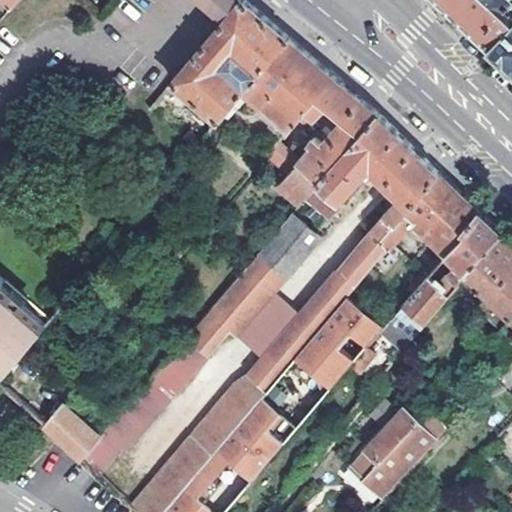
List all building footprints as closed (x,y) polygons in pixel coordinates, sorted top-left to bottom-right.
[(247,0),(242,0),(226,20),(169,87),(175,93),(182,84),(219,117),(244,88),(289,36),(261,12),(247,0)] [(242,0),(202,0),(226,20),(242,0)] [(511,0),(444,0),(503,56),(511,63),(511,0)] [(322,65),(289,36),(244,88),(289,127),(306,107),(316,115),(327,103),(339,113),(336,117),(340,121),(323,140),(318,135),(313,135),(309,141),(310,144),(301,153),(277,182),(301,203),(305,199),(378,113),(356,94),(322,65)] [(140,511),(164,511),(171,505),(203,467),(236,428),(245,417),(263,396),(269,389),(347,296),(389,247),(381,240),(437,171),(378,113),(305,199),(311,204),(314,199),(329,211),(367,167),(398,197),(370,226),(370,234),(331,280),(328,279),(248,377),(236,386),(135,506),(140,511)] [(286,171),(301,153),(281,137),(266,154),(286,171)] [(381,240),(389,247),(410,221),(445,255),(463,234),(460,230),(478,209),(437,171),(381,240)] [(463,234),(445,255),(456,265),(448,275),(452,278),(445,286),(440,283),(437,286),(426,277),(385,324),(396,333),(407,322),(413,328),(418,322),(424,327),(459,285),(456,282),(464,274),(501,232),(478,209),(460,230),(463,234)] [(105,436),(86,459),(101,474),(122,448),(127,450),(230,327),(237,333),(319,237),(292,214),(105,436)] [(511,317),(511,242),(501,232),(464,274),(487,296),(477,307),(501,329),(511,319),(511,317)] [(0,374),(49,316),(3,277),(2,278),(0,276),(0,374)] [(269,389),(304,419),(383,328),(347,296),(269,389)] [(43,385),(27,404),(48,423),(64,403),(43,385)] [(263,396),(298,427),(304,419),(269,389),(263,396)] [(268,436),(280,447),(298,427),(263,396),(245,417),(268,436)] [(64,403),(48,423),(66,440),(86,459),(105,436),(64,403)] [(417,421),(404,409),(350,467),(384,498),(438,439),(430,433),(417,421)] [(430,433),(439,424),(425,412),(417,421),(430,433)] [(245,417),(236,428),(258,448),(268,436),(245,417)] [(439,424),(430,433),(438,439),(446,430),(439,424)] [(222,484),(237,497),(271,458),(258,448),(236,428),(203,467),(222,484)] [(203,467),(171,505),(179,511),(197,511),(222,484),(203,467)]
